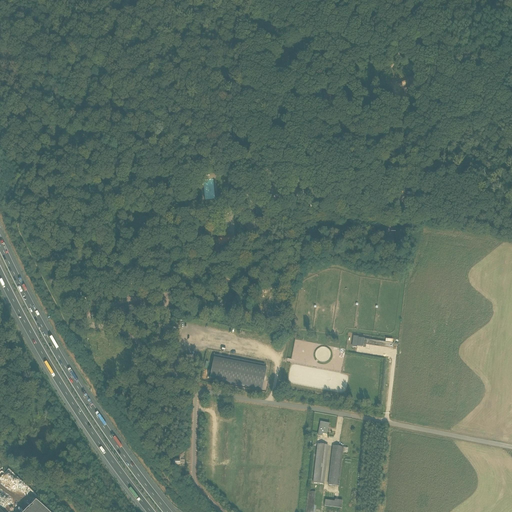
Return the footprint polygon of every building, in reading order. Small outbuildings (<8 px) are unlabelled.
[(226,231),(218,231),(218,237),(218,238),(214,238),(214,244),(215,244),(216,250),(215,250),(216,255),(224,254),(224,251),(227,250),(226,245),(233,244),(232,236),(226,236),(226,231)] [(199,288),(203,284),(199,280),(195,284),(199,288)] [(222,305),(223,302),(222,301),(215,297),(209,308),(217,312),(221,304),(222,305)] [(140,304),(118,308),(119,315),(141,310),(140,304)] [(354,337),(352,347),(357,348),(357,346),(363,347),(363,346),(366,346),(366,345),(393,349),(394,343),(358,338),(358,337),(354,337)] [(264,365),(214,355),(210,379),(263,389),(267,368),(264,368),(264,365)] [(327,435),(329,424),(320,422),(318,433),(327,435)] [(318,444),(313,483),(323,485),(328,445),(318,444)] [(338,486),(342,453),(346,453),(347,448),(343,447),(333,446),(328,485),(338,486)] [(308,491),(305,511),(313,511),(315,492),(308,491)] [(335,499),(334,501),(325,500),(324,506),(341,509),(342,501),(335,499)] [(47,511),(36,501),(25,511),(47,511)]
